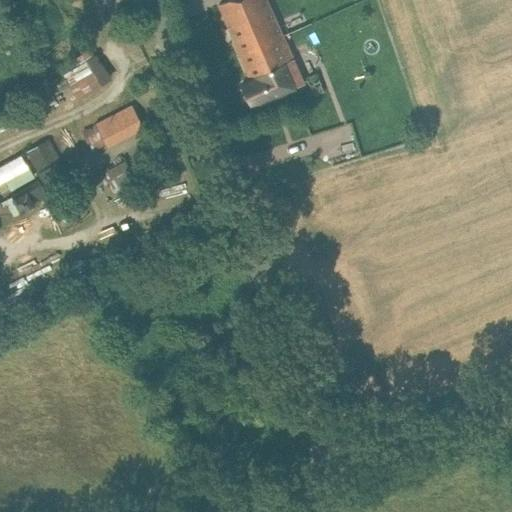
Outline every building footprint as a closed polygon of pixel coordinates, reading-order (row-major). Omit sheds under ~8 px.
[(250,80),(241,85),(253,108),(306,82),(267,0),(228,0),(218,4),(250,80)] [(75,98),(109,79),(93,52),(60,71),(75,98)] [(320,75),(310,81),(319,99),(329,94),(320,75)] [(139,128),(128,108),(99,123),(109,143),(139,128)] [(48,138),(25,151),(40,179),(10,195),(20,213),(74,184),(48,138)] [(21,154),(0,166),(0,182),(4,180),(9,190),(33,176),(21,154)] [(110,196),(136,182),(124,160),(98,174),(110,196)]
